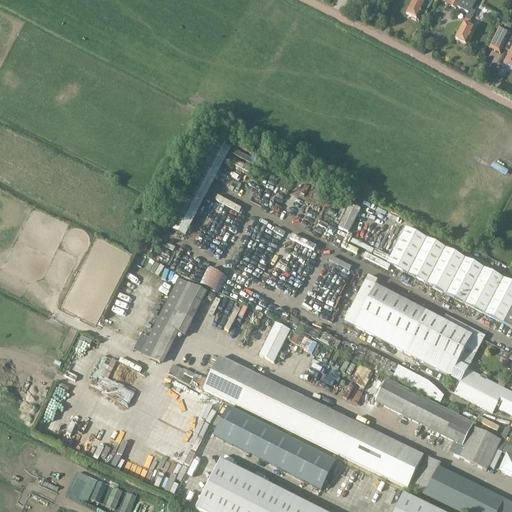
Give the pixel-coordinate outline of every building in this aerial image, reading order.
[(427,14),(433,1),(431,0),(414,0),(407,15),(412,18),(411,19),(416,22),(417,20),(418,21),(423,12),(427,14)] [(439,0),(439,1),(446,4),(456,9),(457,7),(469,14),(466,20),(456,40),(461,43),(460,44),(465,46),(465,45),(467,46),(475,30),(469,27),(471,23),(471,22),(476,13),(473,11),(476,4),(467,0),(439,0)] [(499,29),(489,49),(500,54),(503,49),(510,52),(503,65),(509,68),(508,70),(511,71),(511,33),(509,34),(505,31),(499,29)] [(183,235),(234,140),(216,130),(164,226),(183,235)] [(494,163),(491,169),(505,178),(509,172),(494,163)] [(511,284),(405,228),(386,264),(511,329),(511,284)] [(217,295),(226,278),(206,268),(197,285),(217,295)] [(442,322),(376,289),(379,283),(367,277),(344,324),(451,378),(451,376),(462,382),(455,395),(493,414),(505,390),(467,371),(484,337),(445,317),(442,322)] [(186,283),(176,278),(147,337),(141,334),(134,348),(140,351),(139,353),(160,364),(176,332),(183,335),(205,291),(187,282),(186,283)] [(273,365),(289,332),(274,324),(257,357),(273,365)] [(357,346),(351,358),(441,403),(444,396),(435,387),(428,381),(424,379),(357,346)] [(511,511),(511,504),(440,469),(442,466),(426,458),(218,356),(201,390),(407,490),(409,487),(458,511),(511,511)] [(385,380),(374,402),(453,442),(448,454),(459,459),(487,472),(489,468),(494,470),(502,454),(511,457),(511,447),(506,445),(506,444),(474,428),(465,448),(463,447),(474,424),(461,418),(455,414),(385,380)] [(511,393),(509,392),(499,411),(511,417),(511,393)] [(335,463),(228,409),(214,438),(321,492),(335,463)] [(506,460),(502,471),(503,474),(511,477),(511,460),(509,459),(506,460)] [(201,511),(320,511),(221,461),(196,510),(201,511)] [(437,511),(404,496),(396,511),(437,511)]
